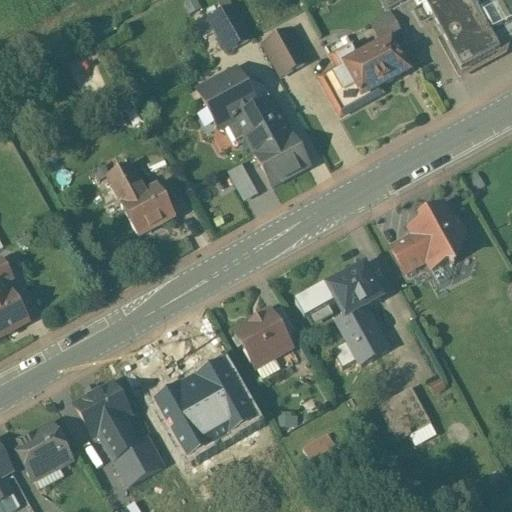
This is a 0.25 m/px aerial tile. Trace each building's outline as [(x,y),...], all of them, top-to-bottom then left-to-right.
[(411,0),(379,0),(387,14),(411,0)] [(411,0),(418,10),(423,8),(436,0),(411,0)] [(492,43),(468,0),(436,0),(423,8),(460,76),(499,55),(492,43)] [(511,0),(468,0),(492,43),(511,32),(511,0)] [(250,43),(232,12),(209,25),(226,56),(250,43)] [(382,48),(359,61),(356,56),(342,64),(365,107),(381,97),(378,92),(408,76),(390,43),(401,37),(390,18),(371,28),(382,48)] [(306,66),(289,35),(263,49),(280,81),(306,66)] [(307,171),(270,104),(256,112),(235,74),(197,95),(214,126),(225,129),(226,130),(224,134),(232,148),(236,149),(246,144),(271,191),(307,171)] [(145,198),(129,169),(99,186),(109,204),(114,201),(137,242),(174,222),(157,191),(145,198)] [(451,227),(442,211),(420,223),(422,226),(408,234),(413,242),(426,266),(430,274),(445,266),(453,268),(462,238),(455,224),(451,227)] [(426,266),(413,242),(391,254),(404,278),(426,266)] [(0,267),(0,341),(26,326),(10,297),(8,299),(1,288),(9,284),(0,267)] [(363,272),(327,292),(343,322),(339,324),(364,369),(388,355),(364,313),(381,303),(380,301),(386,297),(377,282),(371,286),(363,272)] [(296,338),(281,312),(269,318),(284,345),(296,338)] [(269,318),(268,317),(234,337),(243,353),(242,357),(249,368),(253,369),(255,373),(289,354),(284,345),(269,318)] [(289,354),(255,373),(262,386),(296,366),(289,354)] [(220,370),(156,408),(189,464),(254,427),(220,370)] [(111,391),(76,411),(93,440),(98,438),(127,490),(159,472),(145,447),(137,452),(121,425),(128,421),(111,391)] [(409,392),(369,415),(383,441),(424,418),(409,392)] [(68,463),(51,432),(14,452),(31,483),(53,471),(58,473),(66,469),(67,464),(68,463)] [(327,438),(302,453),(310,468),(336,454),(327,438)] [(0,456),(0,511),(17,511),(19,511),(2,482),(11,477),(0,456)]
